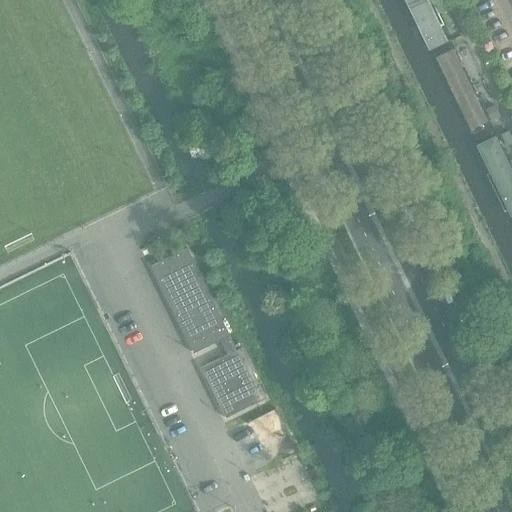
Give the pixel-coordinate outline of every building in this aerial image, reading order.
[(408,0),(432,49),(447,41),(426,0),(408,0)] [(471,130),(488,121),(453,48),(436,57),(471,130)] [(494,106),(486,109),(491,120),(498,116),(494,106)] [(511,138),(508,130),(500,134),(506,146),(511,143),(511,138)] [(510,216),(511,215),(511,170),(495,135),(475,144),(489,173),(486,174),(504,212),(507,211),(510,216)] [(192,353),(220,340),(229,336),(229,335),(229,334),(228,334),(186,249),(187,249),(186,247),(149,265),(150,267),(151,267),(192,351),(192,352),(192,353)] [(264,397),(240,349),(241,348),(240,347),(236,350),(229,336),(220,340),(227,354),(199,367),(200,369),(201,368),(224,416),(224,417),(224,418),(265,398),(265,396),(264,397)]
